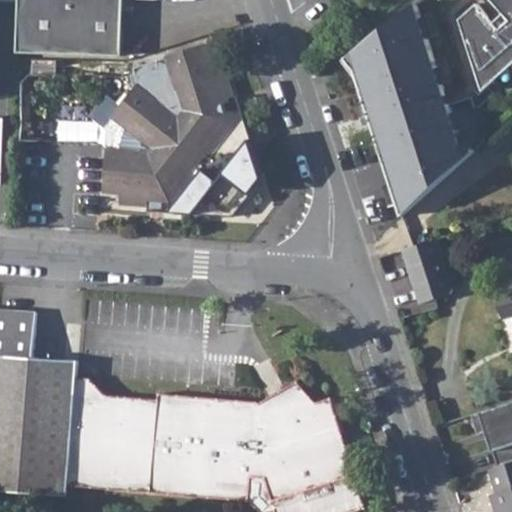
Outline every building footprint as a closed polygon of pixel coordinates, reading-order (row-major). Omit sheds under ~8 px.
[(24,0),(22,51),(128,55),(128,0),(24,0)] [(429,0),(427,0),(364,50),(408,214),(478,157),(429,0)] [(511,74),(511,0),(488,0),(467,19),(491,93),(511,74)] [(207,52),(206,47),(172,58),(186,104),(171,108),(171,105),(145,83),(118,116),(148,140),(147,152),(113,149),(110,190),(131,192),(131,197),(155,199),(155,192),(165,193),(165,200),(180,202),(205,170),(202,167),(211,154),(215,158),(241,127),(236,112),(231,114),(228,104),(233,102),(226,80),(221,81),(212,51),(207,52)] [(436,238),(402,249),(422,312),(436,307),(433,299),(449,295),(452,290),(436,238)] [(511,290),(496,296),(504,320),(511,318),(511,290)] [(0,491),(67,496),(68,486),(77,378),(78,361),(35,357),(38,314),(0,310),(0,491)] [(77,378),(68,486),(248,501),(250,478),(264,479),(270,495),(272,501),(356,474),(332,397),(318,401),(297,380),(279,391),(259,403),(157,394),(156,400),(106,396),(91,379),(77,378)] [(511,511),(511,462),(492,469),(500,493),(493,496),(499,511),(507,509),(507,511),(511,511)]
